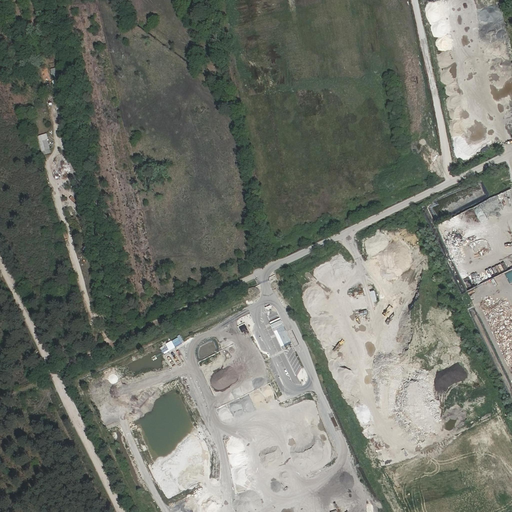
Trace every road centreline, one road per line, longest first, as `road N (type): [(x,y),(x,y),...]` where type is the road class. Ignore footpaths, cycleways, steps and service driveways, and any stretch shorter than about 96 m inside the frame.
road 1 (unclassified): [(511,151),(52,374)]
road 2 (track): [(52,374),(0,265)]
